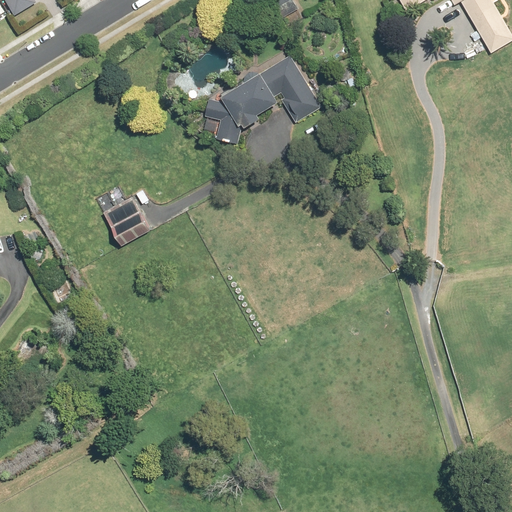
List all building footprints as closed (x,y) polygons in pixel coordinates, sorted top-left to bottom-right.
[(10,0),(19,14),(41,1),(40,0),(10,0)] [(299,9),(293,0),(272,0),(259,9),(271,28),(299,9)] [(398,0),(405,12),(425,0),(450,0),(454,6),(459,3),(488,53),(511,40),(489,0),(398,0)] [(242,142),(246,124),(281,102),(293,122),(324,102),(292,51),(223,95),(225,99),(211,96),(207,113),(221,117),(217,136),(242,142)] [(106,212),(126,243),(157,224),(138,192),(106,212)]
